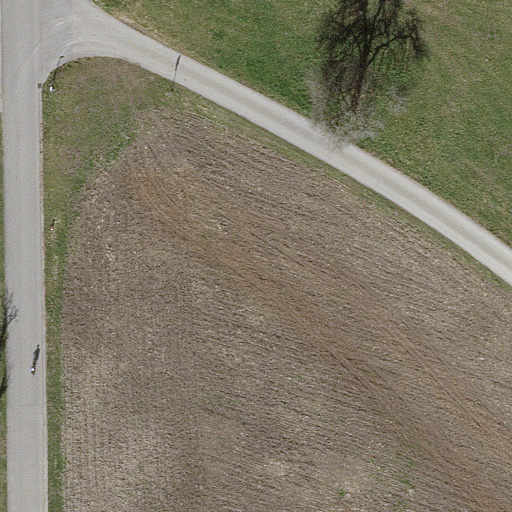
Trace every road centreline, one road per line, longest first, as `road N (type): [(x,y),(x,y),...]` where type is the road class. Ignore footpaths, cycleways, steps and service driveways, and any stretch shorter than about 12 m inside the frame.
road 1 (track): [(511,271),(369,170),(126,41),(26,7)]
road 2 (unclassified): [(25,0),(33,511)]
